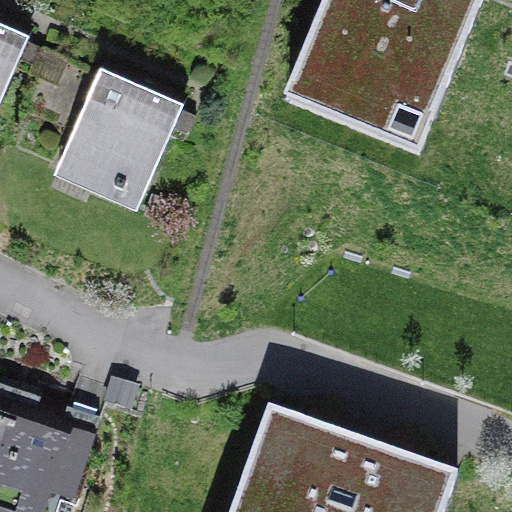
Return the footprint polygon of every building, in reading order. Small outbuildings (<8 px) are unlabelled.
[(478,0),(321,0),(285,89),(419,144),(478,0)] [(0,104),(33,33),(0,17),(0,104)] [(191,99),(106,62),(56,165),(141,205),(191,99)] [(0,450),(22,393),(0,384),(0,450)] [(69,511),(103,423),(22,393),(0,450),(0,511),(69,511)] [(439,511),(455,467),(267,403),(229,511),(439,511)]
